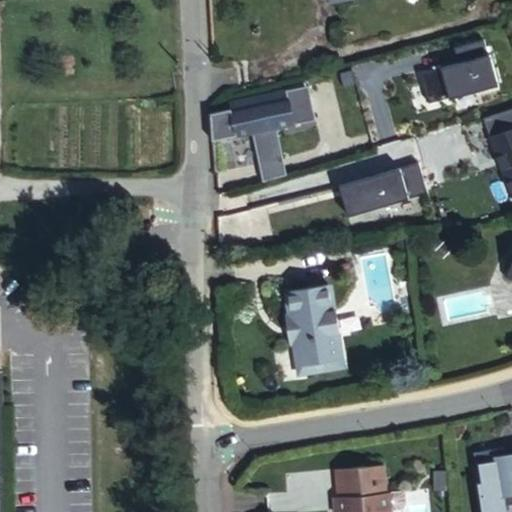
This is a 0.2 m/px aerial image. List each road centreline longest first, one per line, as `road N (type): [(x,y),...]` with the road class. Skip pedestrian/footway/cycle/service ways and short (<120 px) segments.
road 1 (residential): [(511,385),(451,404),(206,445)]
road 2 (unclassified): [(196,218),(206,445)]
road 3 (unclassified): [(184,0),(196,218)]
road 4 (unclassified): [(0,184),(156,186),(196,218)]
